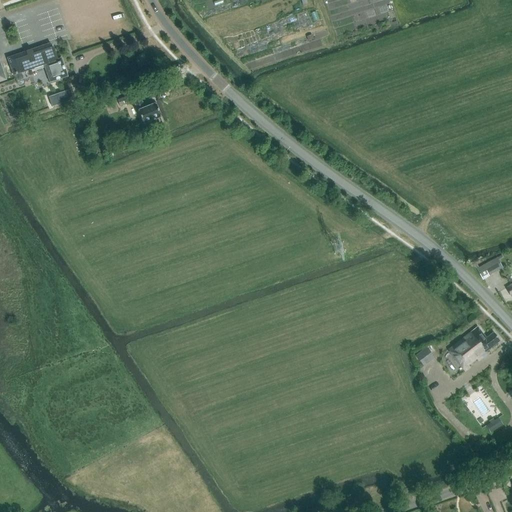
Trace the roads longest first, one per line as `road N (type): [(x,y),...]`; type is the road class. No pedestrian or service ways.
road 1 (tertiary): [(511,325),(440,253),(218,82),(152,0)]
road 2 (tertiary): [(391,511),(511,465)]
